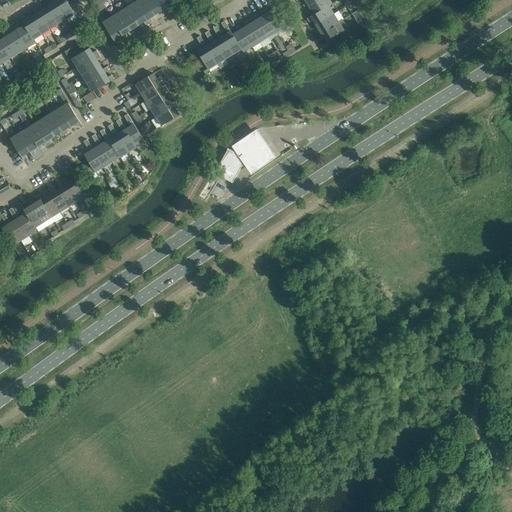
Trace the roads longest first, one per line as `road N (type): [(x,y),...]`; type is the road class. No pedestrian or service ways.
road 1 (secondary): [(511,18),(0,366)]
road 2 (secondary): [(0,401),(208,250),(511,55)]
road 3 (residential): [(109,95),(242,0)]
